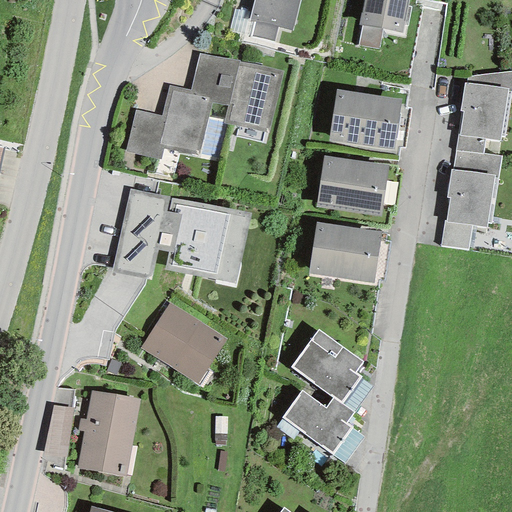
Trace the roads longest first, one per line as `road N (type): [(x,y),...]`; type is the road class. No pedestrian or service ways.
road 1 (tertiary): [(12,511),(102,93),(135,0)]
road 2 (residential): [(361,511),(419,100)]
road 3 (tertiary): [(0,287),(67,0)]
